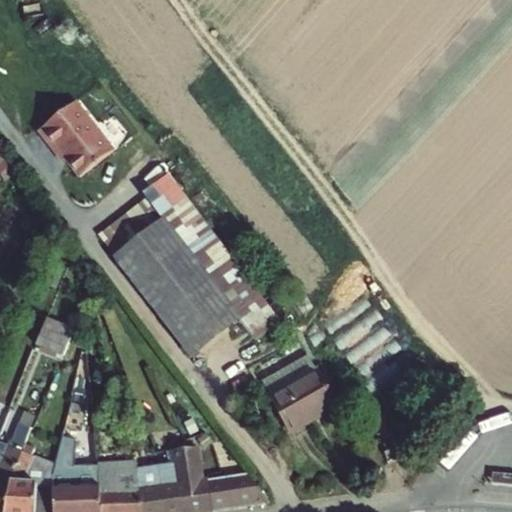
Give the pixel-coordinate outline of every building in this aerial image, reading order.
[(39,135),(57,157),(62,154),(82,178),(114,153),(76,106),(39,135)] [(16,166),(0,145),(0,174),(1,176),(16,166)] [(16,166),(1,176),(6,183),(21,173),(16,166)] [(148,200),(101,238),(117,259),(165,221),(148,200)] [(189,202),(165,221),(243,319),(266,301),(189,202)] [(195,357),(243,319),(165,221),(117,259),(195,357)] [(78,337),(48,325),(39,350),(67,362),(78,337)] [(311,358),(266,384),(293,433),(339,408),(311,358)] [(196,425),(201,436),(208,433),(204,422),(196,425)] [(29,447),(30,444),(37,430),(28,427),(20,444),(29,447)] [(55,490),(55,511),(103,511),(99,464),(69,464),(70,463),(70,462),(70,461),(71,460),(71,459),(72,459),(77,441),(64,438),(57,465),(54,475),(55,490)] [(0,511),(8,511),(13,483),(26,453),(18,450),(3,444),(0,451),(0,511)] [(13,483),(8,511),(55,511),(55,490),(42,488),(50,463),(35,457),(39,448),(30,444),(29,447),(26,453),(13,483)] [(26,453),(29,447),(20,444),(18,450),(26,453)] [(177,471),(184,511),(214,511),(210,482),(203,483),(199,450),(173,453),(176,466),(176,469),(177,471)] [(99,464),(103,511),(143,511),(140,472),(139,463),(99,464)] [(140,472),(143,511),(184,511),(177,471),(176,469),(140,472)] [(210,482),(214,511),(217,511),(272,504),(252,477),(210,482)]
